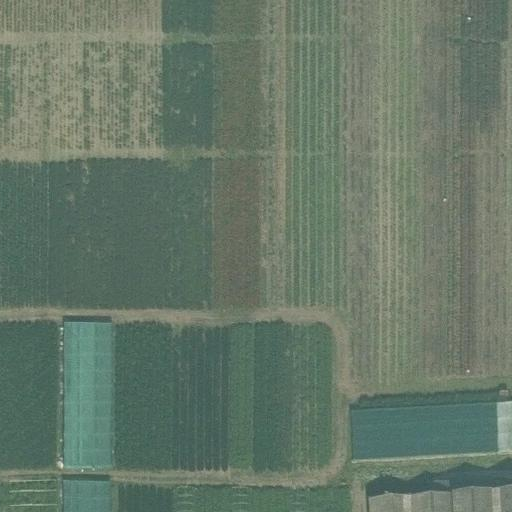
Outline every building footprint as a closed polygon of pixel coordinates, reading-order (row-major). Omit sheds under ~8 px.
[(63,468),(112,468),(113,324),(63,323),(63,468)] [(511,404),(353,411),(355,458),(415,456),(415,442),(420,442),(419,422),(438,421),(438,414),(459,414),(459,424),(472,424),(473,452),(511,450),(511,404)] [(108,511),(109,482),(65,482),(64,511),(108,511)] [(428,484),(429,496),(483,494),(482,482),(428,484)] [(511,511),(511,494),(413,501),(386,503),(370,504),(370,511),(511,511)]
